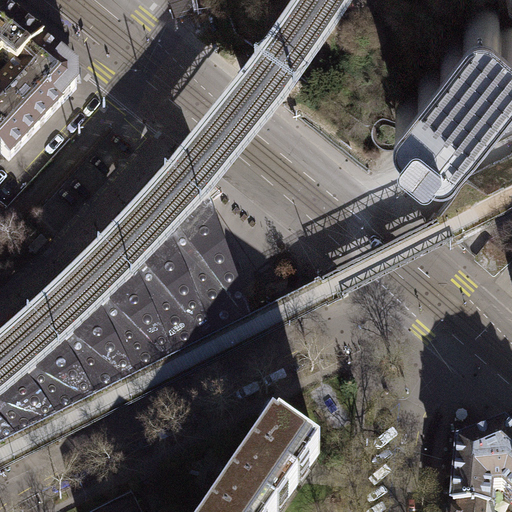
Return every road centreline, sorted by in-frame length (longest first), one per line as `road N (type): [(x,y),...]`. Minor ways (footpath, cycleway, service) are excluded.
road 1 (residential): [(417,290),(0,494)]
road 2 (unclassified): [(417,290),(165,79)]
road 3 (residential): [(467,332),(406,430),(397,511)]
road 4 (unclassified): [(7,0),(98,74),(165,79)]
